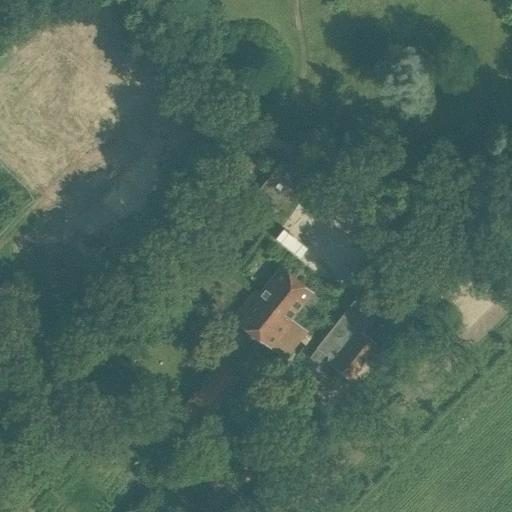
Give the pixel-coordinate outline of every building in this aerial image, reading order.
[(43,101),(37,129),(39,154),(45,171),(60,198),(68,210),(74,205),(111,253),(169,200),(132,155),(128,158),(119,142),(116,127),(119,112),(125,105),(151,79),(158,84),(188,45),(133,3),(131,2),(100,37),(94,34),(73,56),(55,80),(43,101)] [(278,209),(304,175),(283,159),(257,192),(278,209)] [(301,304),(311,291),(312,290),(283,267),(261,294),(257,291),(236,316),(274,346),(286,356),(307,331),(294,321),(290,317),(301,304)] [(308,310),(312,305),(319,297),(311,291),(301,304),(308,310)] [(363,332),(376,316),(357,300),(343,316),(310,356),(318,363),(327,353),(330,356),(328,359),(350,376),(377,343),(363,332)] [(205,425),(214,414),(241,379),(219,362),(192,396),(183,408),(205,425)]
